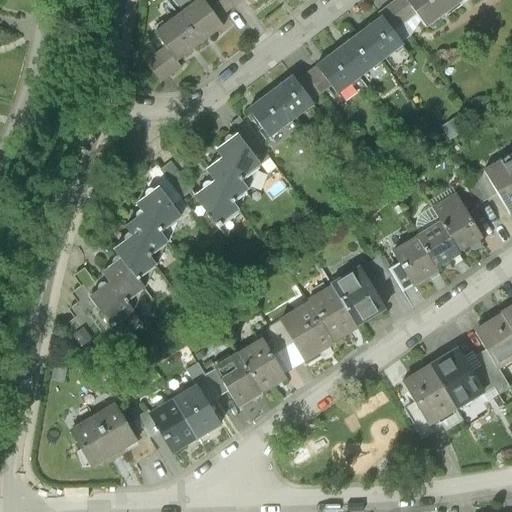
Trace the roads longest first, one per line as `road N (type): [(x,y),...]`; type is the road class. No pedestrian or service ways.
road 1 (residential): [(103,105),(49,257),(13,447),(14,509)]
road 2 (residential): [(183,500),(374,495),(511,477)]
road 3 (residential): [(511,260),(280,425)]
road 4 (residential): [(338,0),(210,97),(185,108),(103,105)]
road 5 (residential): [(14,509),(183,500)]
road 6 (residential): [(45,0),(36,62),(0,159)]
road 7 (residential): [(280,425),(183,500)]
